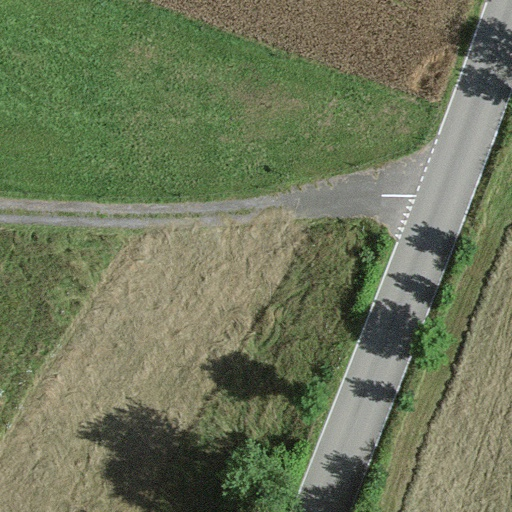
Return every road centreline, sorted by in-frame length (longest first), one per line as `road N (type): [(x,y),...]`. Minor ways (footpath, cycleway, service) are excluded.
road 1 (tertiary): [(323,511),(511,13)]
road 2 (track): [(0,207),(160,213),(448,194)]
